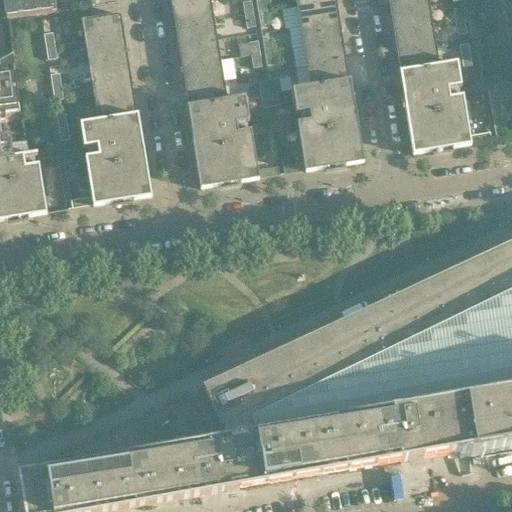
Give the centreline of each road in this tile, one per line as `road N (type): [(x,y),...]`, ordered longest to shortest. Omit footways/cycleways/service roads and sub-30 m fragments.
road 1 (residential): [(182,229),(144,0)]
road 2 (residential): [(182,229),(394,195)]
road 3 (residential): [(361,0),(394,195)]
road 4 (residential): [(0,259),(182,229)]
